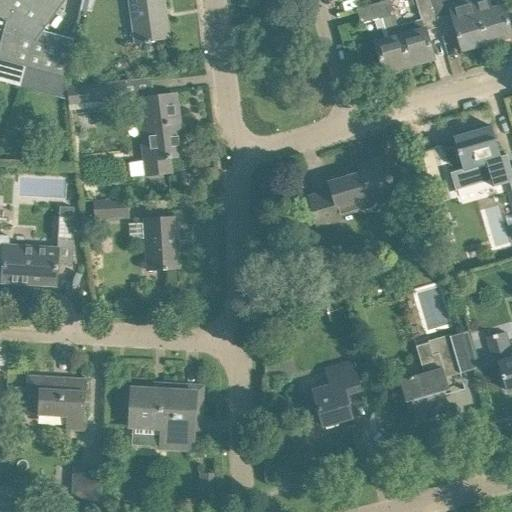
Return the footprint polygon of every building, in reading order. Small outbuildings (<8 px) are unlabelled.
[(64,77),(74,39),(44,30),(65,0),(0,0),(0,16),(7,21),(0,43),(0,59),(25,66),(64,77)] [(83,0),(82,7),(90,9),(92,0),(83,0)] [(129,0),(135,43),(170,38),(164,0),(129,0)] [(400,36),(397,26),(388,0),(387,0),(357,9),(361,23),(382,17),(389,39),(375,43),(384,74),(409,67),(400,36)] [(415,0),(421,19),(397,26),(400,36),(409,67),(434,60),(425,29),(439,25),(436,18),(431,0),(415,0)] [(446,0),(431,0),(436,18),(451,14),(462,51),(487,44),(474,0),(459,0),(448,3),(446,0)] [(474,0),(487,44),(511,36),(506,17),(501,0),(474,0)] [(125,82),(117,82),(67,89),(69,110),(103,106),(103,109),(120,107),(119,98),(127,97),(125,82)] [(175,94),(139,99),(149,175),(170,172),(168,158),(171,158),(171,157),(183,156),(175,94)] [(492,126),(453,137),(463,170),(486,164),(489,176),(493,188),(511,182),(511,183),(511,168),(511,169),(507,154),(500,156),(492,126)] [(329,183),(331,191),(309,197),(318,226),(340,219),(339,215),(390,200),(378,161),(359,167),(361,174),(329,183)] [(95,203),(96,218),(126,216),(126,201),(95,203)] [(59,238),(73,239),(74,217),(60,217),(59,238)] [(176,217),(145,219),(148,270),(163,269),(163,270),(167,270),(167,269),(179,268),(176,217)] [(2,282),(56,285),(59,248),(9,245),(10,236),(0,235),(0,263),(3,264),(2,282)] [(511,354),(505,331),(487,336),(495,366),(498,365),(506,390),(511,388),(511,354)] [(423,375),(399,382),(405,402),(410,401),(415,417),(449,407),(444,391),(449,389),(446,377),(460,373),(449,337),(415,347),(423,375)] [(326,371),(330,385),(313,390),(323,425),(351,417),(345,394),(360,390),(352,363),(326,371)] [(0,403),(7,404),(8,375),(0,374),(0,403)] [(53,381),(53,377),(28,376),(26,414),(67,416),(67,428),(85,429),(87,379),(69,378),(68,382),(53,381)] [(131,388),(129,426),(162,428),(160,448),(194,450),(197,392),(131,388)] [(71,498),(100,500),(102,468),(73,466),(71,498)] [(212,498),(214,473),(201,473),(200,497),(212,498)]
